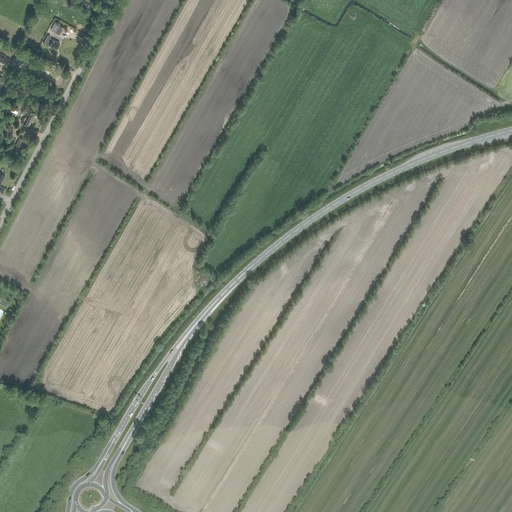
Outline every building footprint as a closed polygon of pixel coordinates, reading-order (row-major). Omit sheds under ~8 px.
[(64,28),(59,26),(59,25),(56,24),(55,26),(53,26),(52,28),(56,30),(55,33),(61,35),(64,28)] [(59,43),(50,38),(51,37),(50,36),(48,34),(43,44),(49,47),(49,45),(57,49),(59,43)] [(7,64),(10,59),(5,57),(6,56),(0,52),(0,61),(4,63),(4,62),(7,64)] [(25,127),(26,127),(27,125),(28,125),(33,116),(34,113),(24,108),(22,113),(25,115),(21,122),(22,122),(21,124),(21,126),(25,127)] [(19,134),(16,142),(21,147),(26,138),(19,134)]
